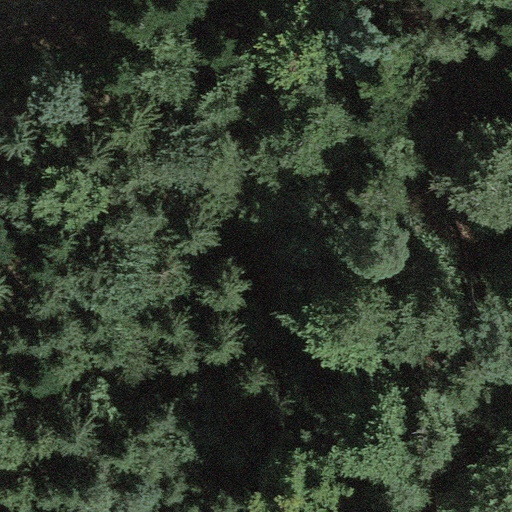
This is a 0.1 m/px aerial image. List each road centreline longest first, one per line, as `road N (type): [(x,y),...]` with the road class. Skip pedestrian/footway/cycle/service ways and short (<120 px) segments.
road 1 (track): [(0,32),(423,0)]
road 2 (track): [(454,0),(511,281)]
